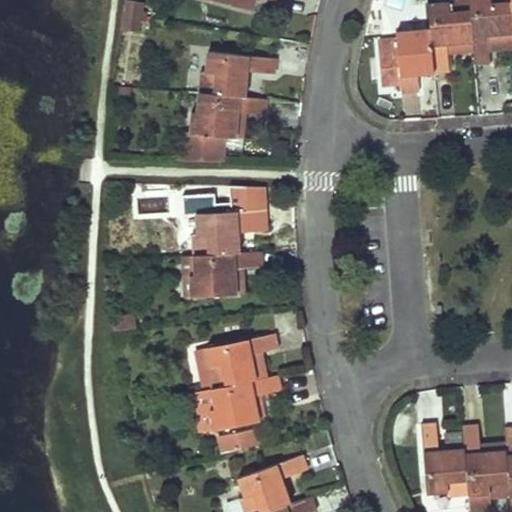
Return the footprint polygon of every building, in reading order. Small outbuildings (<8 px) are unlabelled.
[(217,0),(252,9),(254,0),(217,0)] [(433,67),(434,73),(449,71),(447,51),(446,44),(472,41),(468,0),(447,0),(448,2),(428,4),(430,29),(433,67)] [(511,32),(511,18),(510,0),(468,0),(472,41),(473,49),(475,64),(490,63),(488,35),(511,32)] [(123,13),(141,16),(143,5),(124,2),(123,13)] [(123,13),(121,28),(139,31),(141,16),(123,13)] [(433,67),(430,29),(395,32),(396,40),(381,41),(382,56),(379,56),(381,84),(400,82),(401,92),(419,91),(417,74),(417,68),(433,67)] [(446,44),(447,51),(473,49),(472,41),(446,44)] [(200,71),(198,92),(244,97),(247,71),(275,74),(276,58),(207,51),(205,72),(200,71)] [(244,97),(198,92),(196,112),(191,112),(189,133),(182,132),(179,160),(220,161),(222,136),(235,137),(238,111),(245,112),(265,114),(267,99),(244,97)] [(238,111),(235,137),(242,138),(245,112),(238,111)] [(264,186),(229,185),(229,193),(264,194),(264,186)] [(192,234),(193,255),(240,252),(239,231),(266,230),(264,194),(229,193),(230,211),(196,213),(197,233),(192,234)] [(240,252),(193,255),(194,275),(189,275),(190,296),(237,294),(235,268),(243,267),(263,266),(262,251),(240,252)] [(193,255),(182,255),(185,297),(190,296),(189,275),(194,275),(193,255)] [(235,268),(237,294),(244,293),(243,267),(235,268)] [(130,315),(112,317),(113,330),(132,328),(130,315)] [(210,383),(210,387),(256,378),(251,353),(261,351),(278,347),(276,333),(208,346),(212,366),(207,367),(210,383)] [(212,366),(208,346),(196,348),(203,384),(210,383),(207,367),(212,366)] [(251,353),(256,378),(266,376),(261,351),(251,353)] [(256,378),(210,387),(214,408),(209,408),(213,429),(259,420),(254,394),(267,392),(281,389),(278,374),(266,376),(256,378)] [(210,387),(193,391),(201,432),(213,429),(209,408),(214,408),(210,387)] [(272,418),(267,392),(254,394),(259,420),(272,418)] [(468,494),(465,448),(439,450),(437,422),(422,424),(427,493),(447,491),(448,496),(468,494)] [(478,425),(463,426),(465,448),(468,494),(469,511),(470,511),(491,510),(490,498),(510,496),(506,450),(480,452),(480,445),(478,425)] [(218,435),(222,452),(259,444),(256,428),(218,435)] [(480,445),(480,452),(506,450),(506,443),(480,445)] [(303,454),(238,477),(244,497),(240,498),(244,511),(263,511),(291,502),(282,478),(308,468),(303,454)] [(291,502),(263,511),(308,511),(317,509),(312,494),(291,502)]
